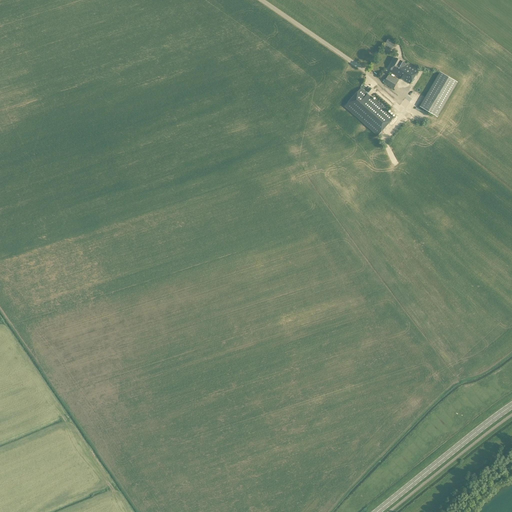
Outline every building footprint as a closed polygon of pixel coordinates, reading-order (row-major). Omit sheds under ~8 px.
[(392,48),(393,46),(394,47),(396,43),(388,38),(386,42),(385,44),(392,48)] [(397,58),(390,71),(410,84),(418,71),(397,58)] [(437,117),(458,82),(440,72),(420,107),(437,117)] [(393,89),(398,81),(388,74),(384,83),(393,89)] [(361,88),(344,106),(378,136),(394,117),(361,88)] [(375,92),(385,102),(387,99),(377,90),(375,92)]
